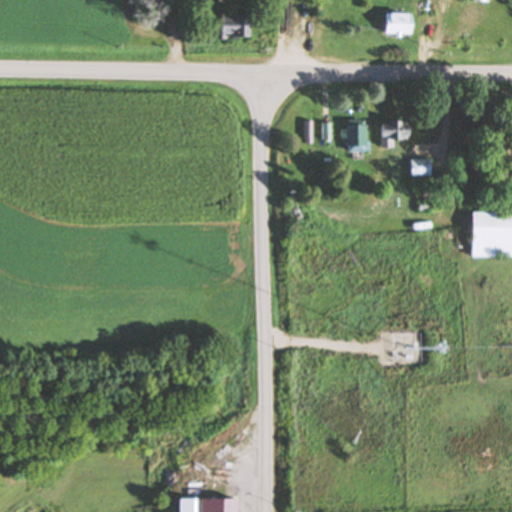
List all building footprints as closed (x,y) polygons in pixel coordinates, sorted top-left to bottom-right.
[(222,38),(252,38),(252,15),(222,15),(222,38)] [(416,36),(416,15),(383,15),(383,36),(416,36)] [(456,106),(456,130),(483,130),(484,106),(456,106)] [(368,123),(344,123),(344,152),(368,152),(368,123)] [(378,123),(378,149),(394,149),(394,140),(415,140),(415,123),(378,123)] [(430,160),(409,160),(409,177),(430,177),(430,160)] [(511,212),(473,213),(474,259),(511,258),(511,212)]
